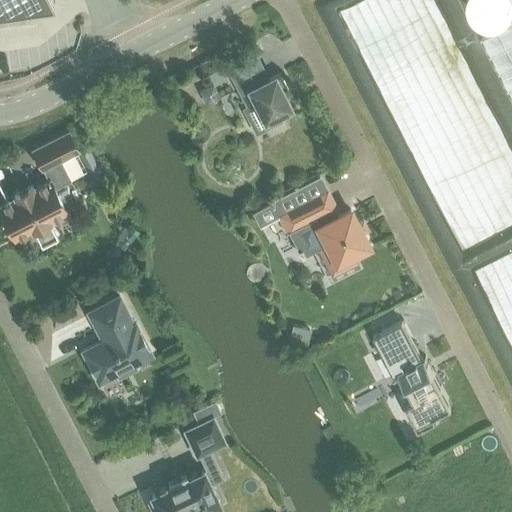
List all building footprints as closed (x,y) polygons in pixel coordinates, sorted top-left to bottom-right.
[(0,0),(0,8),(53,1),(52,0),(0,0)] [(511,0),(469,0),(469,2),(470,6),(472,9),(474,13),(477,16),(480,18),(484,20),(488,21),(492,21),(496,21),(500,20),(503,19),(507,17),(510,14),(511,11),(511,0)] [(511,19),(484,34),(511,89),(511,19)] [(222,66),(209,73),(213,80),(217,78),(219,82),(227,77),(222,66)] [(241,70),(231,75),(247,106),(244,108),(256,131),(280,119),(277,112),(290,105),(281,88),(287,86),(279,71),(250,87),(241,70)] [(214,82),(200,90),(207,104),(222,97),(215,84),(214,82)] [(59,157),(77,148),(68,129),(32,148),(41,166),(42,166),(48,178),(33,186),(32,184),(13,194),(14,196),(0,202),(0,208),(7,221),(3,223),(9,234),(12,233),(14,236),(31,227),(32,229),(33,228),(41,244),(57,236),(49,221),(50,220),(49,218),(66,209),(65,206),(68,205),(62,193),(59,195),(54,186),(69,178),(59,157)] [(324,147),(322,153),(326,161),(337,155),(331,144),(324,147)] [(87,145),(77,150),(92,178),(90,183),(94,189),(99,190),(108,186),(87,145)] [(299,205),(280,214),(281,215),(302,256),(313,250),(320,247),(332,270),(354,259),(350,252),(368,243),(349,208),(337,214),(333,207),(334,207),(326,191),(299,205)] [(124,248),(139,230),(130,222),(126,227),(124,225),(116,234),(118,236),(114,241),(124,248)] [(103,339),(83,350),(99,381),(117,371),(120,376),(136,368),(134,363),(152,353),(136,322),(134,323),(120,296),(88,312),(103,339)] [(451,405),(425,354),(422,356),(402,317),(373,333),(393,372),(398,369),(413,398),(405,402),(418,427),(436,418),(434,414),(451,405)] [(293,328),(290,343),(308,347),(311,332),(293,328)] [(154,498),(149,501),(154,511),(202,511),(202,510),(219,501),(210,482),(223,476),(210,449),(226,441),(214,416),(218,414),(221,413),(216,402),(215,402),(194,412),(199,423),(184,430),(196,455),(200,453),(206,467),(186,477),(185,475),(168,483),(169,485),(154,492),(151,493),(153,496),(154,498)]
